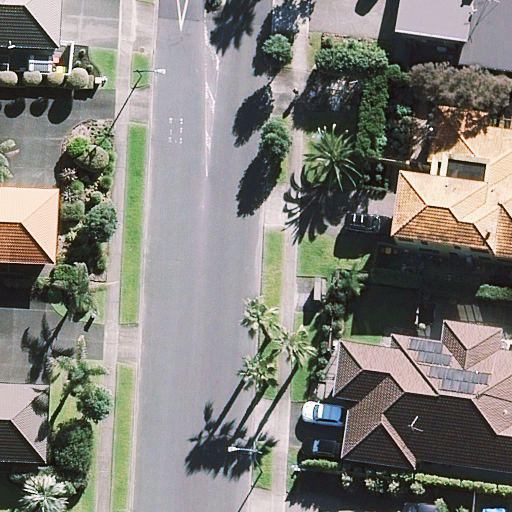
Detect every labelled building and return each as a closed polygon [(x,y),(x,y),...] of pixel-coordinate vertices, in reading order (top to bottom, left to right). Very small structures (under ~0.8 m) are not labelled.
[(0,0),(0,50),(56,53),(56,45),(58,0),(0,0)] [(511,0),(407,0),(402,45),(463,53),(460,73),(511,79),(511,0)] [(400,249),(399,252),(511,267),(511,139),(493,137),(495,121),(439,114),(432,169),(437,170),(435,190),(408,187),(400,249)] [(0,266),(51,269),(55,194),(0,191),(0,266)] [(420,467),(511,479),(511,356),(504,355),(507,336),(448,328),(446,347),(396,340),(394,356),(346,349),(338,406),(353,408),(345,466),(418,477),(420,467)] [(0,465),(45,467),(48,388),(0,386),(0,465)]
